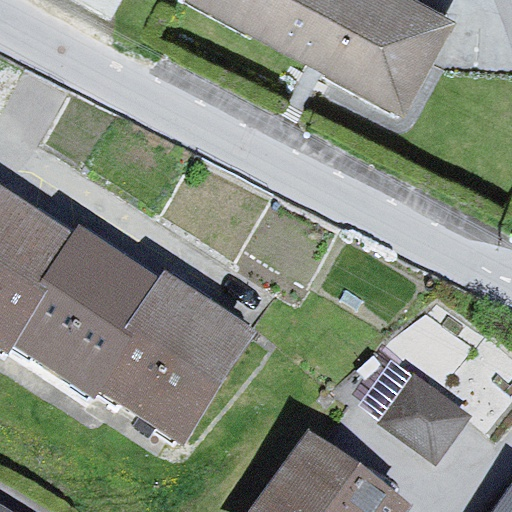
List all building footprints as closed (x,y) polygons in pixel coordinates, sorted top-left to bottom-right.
[(436,16),(405,0),(187,0),(389,106),(436,16)] [(71,246),(0,207),(0,362),(6,365),(71,246)] [(71,246),(6,365),(96,415),(162,296),(71,246)] [(162,296),(96,415),(187,464),(252,345),(162,296)] [(393,381),(364,418),(421,463),(450,426),(393,381)] [(387,511),(295,445),(246,511),(387,511)] [(511,511),(511,491),(502,484),(481,511),(511,511)]
